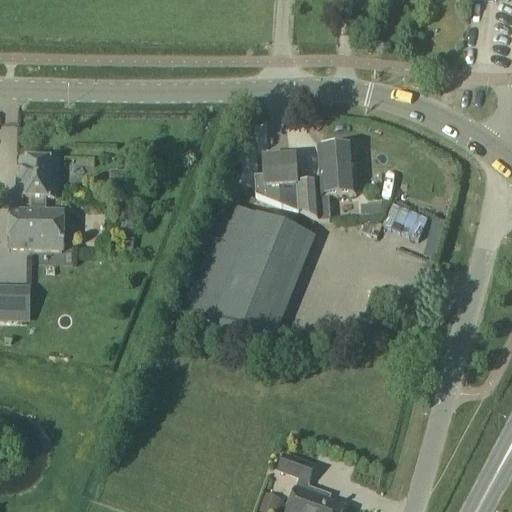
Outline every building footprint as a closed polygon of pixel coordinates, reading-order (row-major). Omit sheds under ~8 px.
[(339,153),(330,154),(327,151),(322,152),(320,154),(317,154),(319,188),(297,189),(299,218),(317,226),(328,225),(326,201),(355,200),(352,152),(349,152),(347,150),(341,150),(339,153)] [(253,179),(252,179),(253,199),(279,210),(278,193),(297,191),(295,161),(261,163),(262,180),(253,180),(253,179)] [(29,214),(9,214),(8,254),(61,255),(62,215),(45,214),(45,202),(53,203),(54,166),(20,165),(19,202),(29,202),(29,214)] [(108,191),(124,192),(124,176),(108,175),(108,191)] [(229,211),(184,323),(269,357),(314,245),(229,211)] [(16,263),(0,262),(0,288),(15,289),(16,263)] [(0,290),(0,326),(28,327),(29,291),(0,290)] [(388,303),(376,300),(371,316),(383,319),(388,303)] [(348,303),(340,325),(351,329),(359,307),(348,303)] [(285,511),(344,511),(345,510),(327,504),(328,499),(306,491),(314,470),(281,459),(275,476),(296,483),(285,511)] [(269,511),(272,504),(256,499),(251,511),(269,511)]
